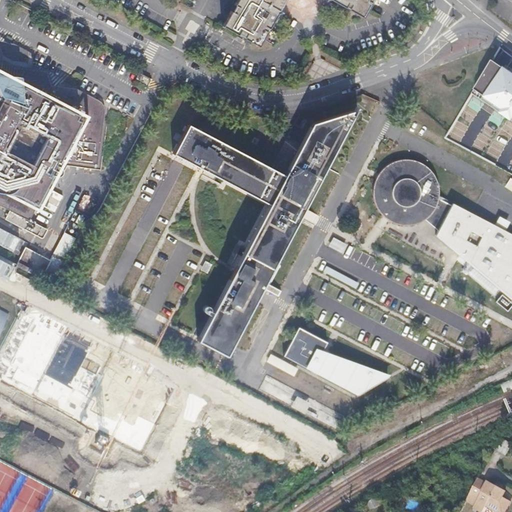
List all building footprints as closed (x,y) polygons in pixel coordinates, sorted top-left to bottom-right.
[(236,0),(223,24),(258,44),(277,12),(283,11),(279,9),(284,0),(332,0),(362,16),(371,0),(236,0)] [(511,73),(493,61),(475,91),(486,97),(483,101),(511,120),(511,73)] [(0,202),(1,203),(9,205),(12,207),(7,217),(44,236),(46,235),(50,227),(31,217),(62,158),(99,162),(107,97),(80,83),(24,76),(22,70),(19,68),(13,66),(7,68),(3,73),(0,72),(0,202)] [(151,79),(138,72),(135,78),(147,85),(151,79)] [(355,106),(314,121),(287,175),(190,125),(175,154),(273,203),(201,341),(230,356),(354,112),(352,111),(355,106)] [(449,203),(438,197),(439,188),(437,179),(432,169),(424,163),(412,157),(400,157),(392,160),(385,165),(378,172),(374,181),(372,191),(373,199),(377,209),(384,216),(392,221),(402,224),(413,223),(421,220),(436,228),(433,233),(511,299),(511,233),(450,201),(449,203)] [(120,236),(133,241),(144,216),(130,210),(120,236)] [(54,258),(64,263),(78,236),(68,231),(54,258)] [(28,244),(18,263),(44,276),(54,258),(28,244)] [(54,258),(44,276),(54,282),(64,263),(54,258)] [(328,342),(299,327),(285,356),(314,370),(316,364),(323,367),(321,373),(358,392),(369,386),(367,385),(368,381),(373,383),(388,374),(323,351),(328,342)] [(293,375),(297,367),(271,353),(267,360),(293,375)] [(337,428),(344,413),(266,374),(258,389),(337,428)] [(502,447),(495,443),(487,459),(493,463),(502,447)] [(477,479),(466,501),(474,506),(473,508),(480,511),(482,511),(485,506),(496,511),(501,511),(503,510),(506,511),(510,503),(502,498),(505,492),(487,482),(487,483),(477,479)] [(269,511),(281,504),(272,490),(238,511),(269,511)] [(367,501),(371,508),(379,503),(375,496),(367,501)]
